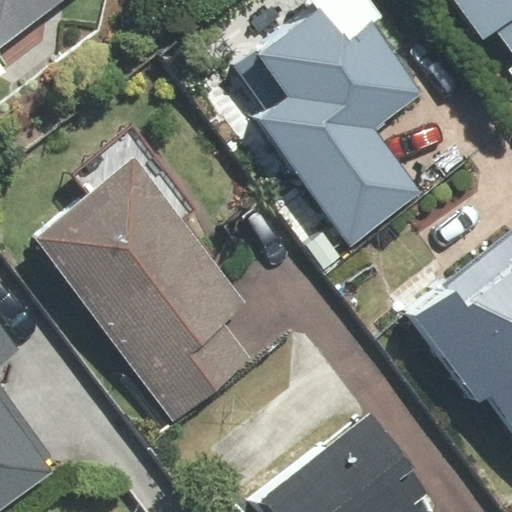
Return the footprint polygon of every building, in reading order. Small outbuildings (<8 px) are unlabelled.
[(0,44),(67,0),(0,0),(0,70),(7,66),(0,55),(0,44)] [(511,0),(450,0),(479,40),(495,29),(511,52),(511,0)] [(313,5),(253,48),(282,87),(254,113),(349,243),(421,191),(371,123),(417,89),(365,18),(337,38),(313,5)] [(276,343),(124,150),(24,232),(171,421),(276,343)] [(511,226),(404,309),(511,450),(511,226)] [(0,502),(53,461),(0,392),(0,351),(12,343),(0,327),(0,502)] [(437,511),(362,407),(239,490),(253,511),(437,511)]
